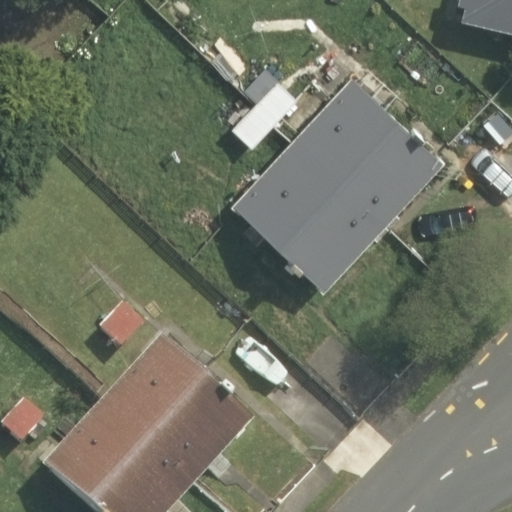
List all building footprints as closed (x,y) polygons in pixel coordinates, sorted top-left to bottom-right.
[(511,0),(455,0),(461,1),(457,20),(511,33),(511,0)] [(349,75),(228,207),(322,293),(442,161),(349,75)] [(252,150),(295,100),(273,81),(230,131),(252,150)] [(98,331),(124,353),(147,326),(121,304),(98,331)] [(85,511),(173,511),(250,425),(154,342),(40,472),(85,511)] [(0,431),(22,448),(43,420),(18,401),(0,425),(0,431)]
